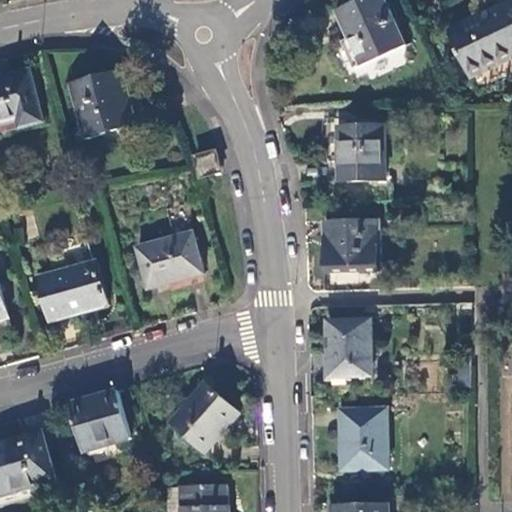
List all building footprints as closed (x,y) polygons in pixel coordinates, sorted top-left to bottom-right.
[(407,46),(385,0),(362,0),(337,12),(349,39),(344,42),(356,69),(407,46)] [(511,1),(449,31),(472,77),(511,58),(511,1)] [(33,72),(0,80),(0,126),(19,122),(22,130),(46,124),(33,72)] [(138,126),(123,72),(72,86),(87,139),(138,126)] [(385,183),(384,128),(340,129),(341,183),(385,183)] [(202,177),(221,172),(216,152),(197,158),(202,177)] [(380,221),(325,222),(325,241),(328,242),(329,272),(381,271),(380,221)] [(194,234),(140,249),(150,289),(205,274),(194,234)] [(98,262),(40,278),(51,321),(108,306),(98,262)] [(0,320),(9,318),(0,283),(0,320)] [(373,376),(372,322),(330,322),(331,377),(373,376)] [(241,415),(208,385),(175,424),(208,454),(241,415)] [(133,439),(120,391),(71,405),(83,453),(133,439)] [(389,470),(388,411),(342,412),(344,471),(389,470)] [(44,434),(0,446),(0,496),(1,498),(57,481),(44,434)] [(183,511),(228,511),(227,487),(183,488),(183,489),(183,511)] [(168,511),(183,511),(183,489),(168,490),(168,511)]
